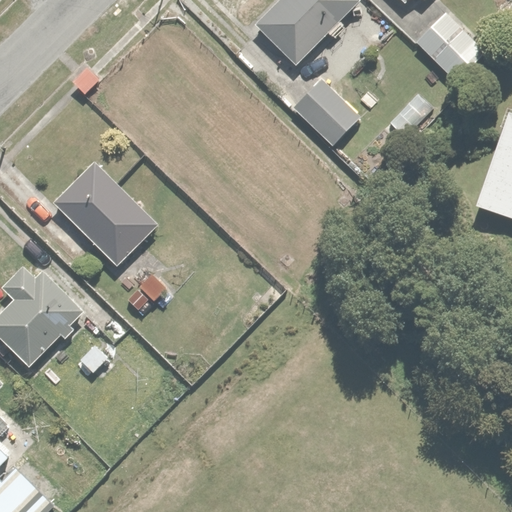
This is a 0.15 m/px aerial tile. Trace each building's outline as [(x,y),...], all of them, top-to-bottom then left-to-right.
[(360,0),(277,0),(255,24),(301,66),(360,0)] [(483,49),(444,6),(412,35),(452,78),(483,49)] [(359,119),(323,79),(295,104),(331,144),(359,119)] [(511,107),(503,104),(471,203),(511,215),(511,107)] [(97,154),(56,194),(118,259),(160,219),(97,154)] [(15,288),(0,305),(0,329),(33,359),(84,304),(43,266),(40,270),(27,258),(6,280),(15,288)] [(100,337),(80,354),(96,372),(115,355),(100,337)] [(0,461),(12,449),(0,437),(0,427),(10,417),(0,406),(0,385),(4,381),(0,376),(0,461)] [(0,511),(37,511),(56,496),(24,458),(1,477),(0,475),(0,511)]
